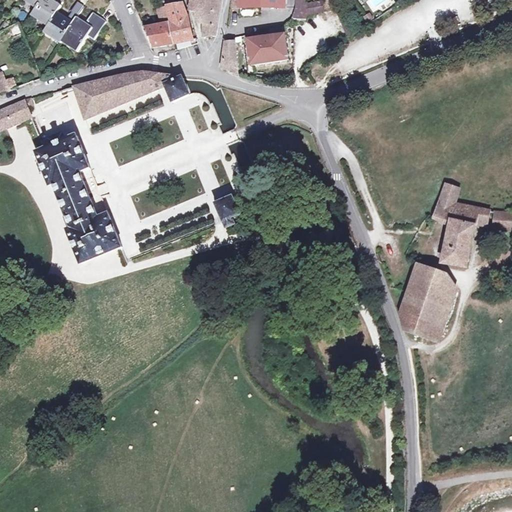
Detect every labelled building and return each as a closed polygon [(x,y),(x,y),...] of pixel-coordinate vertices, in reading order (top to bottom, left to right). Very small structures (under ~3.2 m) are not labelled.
[(30,0),(29,3),(37,8),(42,0),(30,0)] [(32,16),(40,21),(42,18),(50,23),(58,12),(62,5),(53,0),(42,0),(37,8),(32,16)] [(192,0),(191,9),(207,12),(219,13),(220,9),(221,0),(192,0)] [(294,13),(292,20),(306,20),(306,15),(306,4),(306,0),(296,0),(296,4),(294,13)] [(324,0),(306,4),(306,15),(324,12),(324,0)] [(55,35),(52,38),(61,43),(61,42),(64,38),(78,17),(84,7),(78,3),(71,12),(72,13),(68,19),(58,12),(50,23),(48,27),(46,29),(55,35)] [(171,22),(189,18),(183,4),(168,8),(171,22)] [(348,39),(360,31),(350,7),(336,10),(348,39)] [(175,43),(171,22),(168,8),(158,10),(162,26),(146,29),(154,47),(175,43)] [(219,13),(207,12),(204,25),(205,37),(215,35),(219,13)] [(73,44),(70,47),(78,52),(89,35),(95,40),(107,22),(93,13),(88,21),(89,22),(88,24),(78,17),(64,38),(73,44)] [(42,18),(40,21),(48,27),(50,23),(42,18)] [(175,43),(194,40),(189,18),(171,22),(175,43)] [(290,60),(286,36),(285,28),(273,30),(273,31),(264,31),(264,39),(259,40),(258,36),(254,36),(254,40),(250,40),(253,65),(290,60)] [(44,33),(52,38),(55,35),(46,29),(44,33)] [(61,42),(70,47),(73,44),(64,38),(61,42)] [(235,42),(226,43),(223,68),(238,73),(235,42)] [(191,95),(190,94),(183,77),(144,71),(123,75),(75,87),(87,120),(167,88),(174,102),(191,95)] [(3,74),(0,75),(0,95),(10,91),(3,74)] [(26,100),(0,110),(0,124),(2,130),(32,118),(28,109),(34,107),(32,98),(26,100)] [(48,138),(51,147),(68,141),(64,132),(48,138)] [(81,172),(91,168),(78,136),(68,141),(51,147),(38,152),(51,186),(55,184),(72,229),(69,230),(82,264),(123,247),(110,214),(99,218),(81,172)] [(487,226),(490,210),(457,203),(461,189),(446,184),(436,217),(452,224),(444,263),(467,267),(477,224),(487,226)] [(242,214),(235,198),(234,197),(217,204),(228,228),(236,224),(234,218),(242,215),(242,214)] [(494,229),(501,230),(511,231),(511,212),(496,211),(494,229)] [(418,266),(418,267),(402,312),(408,331),(437,341),(455,286),(448,276),(418,266)]
